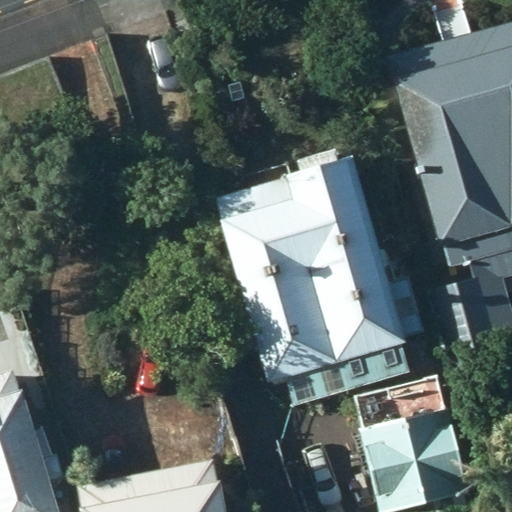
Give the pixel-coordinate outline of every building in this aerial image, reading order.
[(511,23),(395,54),(454,267),(474,261),(479,279),(437,290),(460,375),(511,361),(511,294),(508,278),(511,277),(511,23)] [(248,189),(221,196),(276,384),(292,379),(300,406),(416,373),(408,346),(416,345),(414,336),(432,330),(416,278),(401,284),(364,159),(351,161),(346,147),(244,177),(248,189)] [(67,511),(25,370),(0,377),(0,511),(67,511)] [(387,511),(398,511),(474,495),(448,378),(362,397),(387,511)] [(239,511),(232,461),(89,485),(92,511),(239,511)]
